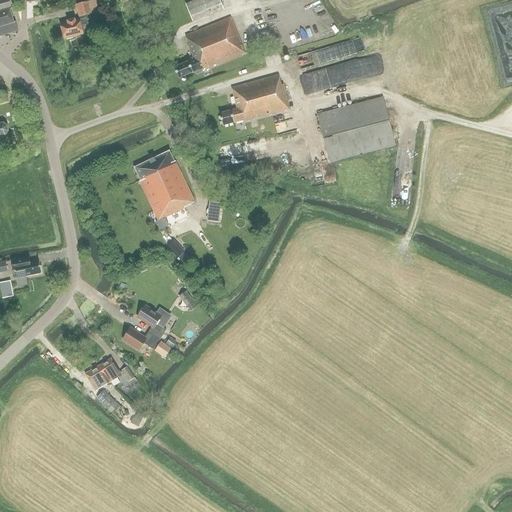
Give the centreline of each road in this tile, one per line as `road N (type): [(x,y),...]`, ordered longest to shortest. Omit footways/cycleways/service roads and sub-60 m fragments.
road 1 (tertiary): [(0,364),(58,307),(72,281),(74,252),(49,138)]
road 2 (track): [(300,107),(379,91),(511,134)]
road 3 (track): [(403,249),(416,215),(430,112)]
